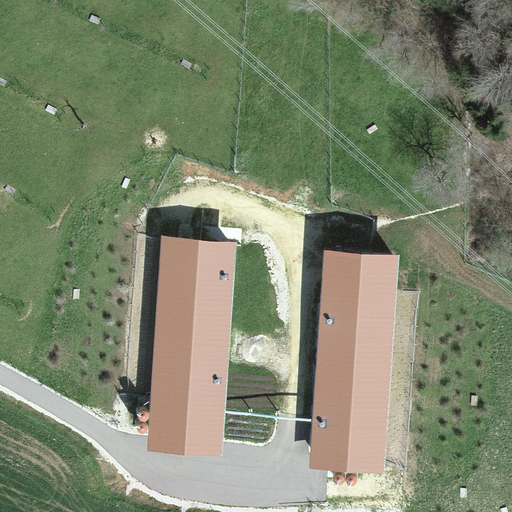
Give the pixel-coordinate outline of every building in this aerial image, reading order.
[(236,231),(162,226),(147,441),(221,446),(236,231)] [(400,243),(327,238),(312,453),(385,458),(400,243)] [(138,407),(140,408),(141,408),(143,408),(145,408),(146,407),(147,405),(148,403),(147,402),(147,400),(145,399),(144,398),(142,398),(140,398),(139,399),(138,400),(137,402),(137,404),(137,405),(138,407)] [(138,420),(139,421),(141,422),(143,422),(145,421),(146,420),(147,419),(147,417),(147,415),(146,414),(145,412),(143,412),(142,411),(140,412),(139,413),(138,414),(137,415),(137,417),(137,419),(138,420)] [(335,469),(336,470),(338,471),(340,471),(341,470),(343,469),(344,467),(344,466),(344,464),(343,462),(342,461),(340,460),(338,460),(337,461),(335,461),(334,463),(334,464),(333,466),(334,467),(335,469)] [(348,470),(350,471),(351,471),(353,471),(355,471),(356,470),(357,468),(357,466),(357,465),(356,463),(355,462),(353,461),(352,461),(350,461),(349,462),(348,463),(347,465),(347,467),(347,468),(348,470)]
